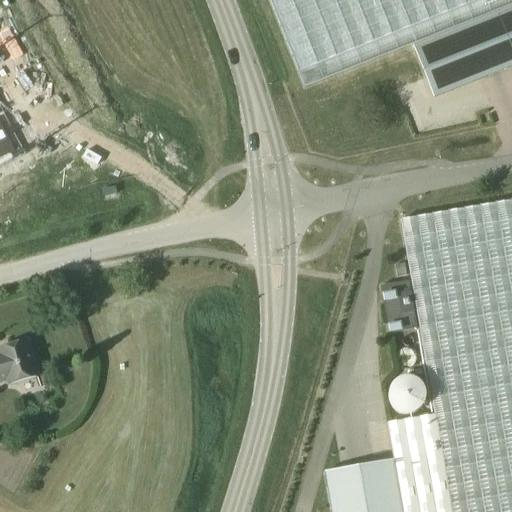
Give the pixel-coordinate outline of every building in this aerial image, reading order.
[(511,0),(270,0),(300,73),(409,30),(435,98),(511,64),(511,0)] [(0,125),(0,160),(14,152),(0,125)] [(324,474),(330,511),(511,511),(511,202),(399,222),(410,289),(383,294),(390,333),(417,328),(433,417),(385,425),(392,462),(324,474)] [(6,386),(36,377),(25,342),(0,349),(0,383),(5,382),(6,386)] [(425,402),(425,398),(423,390),(421,386),(419,383),(415,380),(411,378),(404,377),(396,378),(390,382),(387,386),(384,390),(383,397),(384,405),(388,412),(394,416),(399,418),(402,419),(409,418),(414,416),(418,413),(421,411),(423,407),(425,402)]
